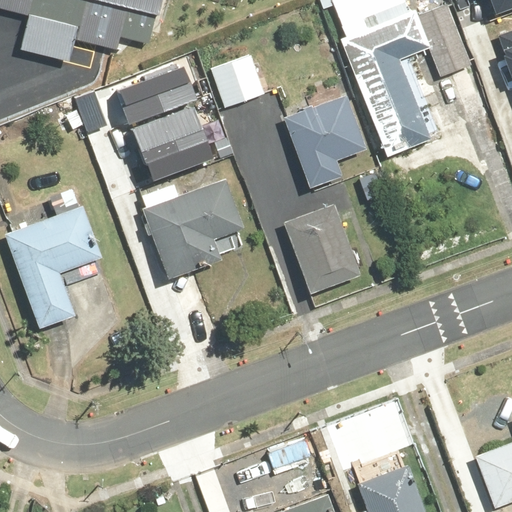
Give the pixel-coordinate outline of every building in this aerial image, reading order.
[(0,0),(0,4),(26,11),(16,48),(70,62),(76,38),(112,47),(116,35),(150,44),(161,0),(0,0)] [(451,0),(439,0),(342,33),(383,150),(437,131),(411,56),(433,49),(442,75),(474,64),(451,0)] [(511,0),(487,0),(491,11),(511,3),(511,0)] [(511,79),(511,26),(495,33),(511,80),(511,79)] [(210,62),(225,105),(269,89),(255,47),(210,62)] [(116,97),(149,183),(214,158),(181,72),(116,97)] [(350,87),(285,109),(312,186),(349,173),(344,157),(372,147),(350,87)] [(230,173),(144,205),(171,277),(230,255),(221,233),(248,223),(230,173)] [(61,212),(11,230),(44,326),(84,312),(68,266),(106,253),(82,184),(55,193),(61,212)] [(341,197),(286,216),(313,292),(368,272),(341,197)] [(511,436),(477,450),(498,504),(511,498),(511,436)] [(430,511),(410,459),(355,480),(367,511),(430,511)] [(341,511),(332,488),(282,507),(284,511),(341,511)]
